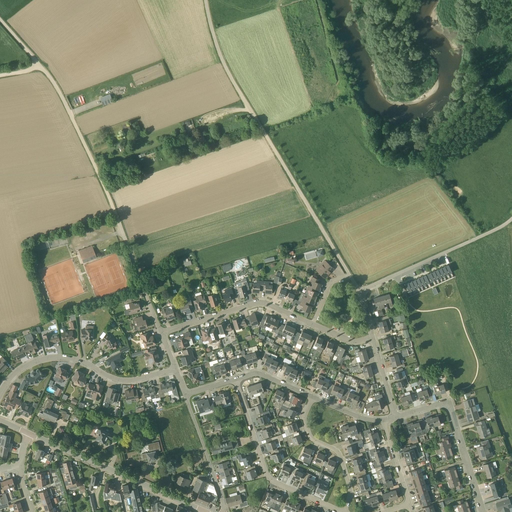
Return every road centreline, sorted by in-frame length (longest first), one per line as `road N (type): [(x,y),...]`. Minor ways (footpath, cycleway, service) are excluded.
road 1 (unclassified): [(349,275),(227,72),(205,0)]
road 2 (unclassified): [(112,207),(66,106),(0,20)]
road 3 (residential): [(0,394),(16,372),(52,358),(131,380),(175,369)]
road 4 (tertiary): [(202,510),(29,434)]
road 5 (residential): [(235,378),(272,481),(338,511)]
road 6 (unclassified): [(358,291),(511,217)]
road 7 (residential): [(395,416),(447,401),(481,511)]
road 8 (residential): [(312,324),(264,302),(161,332)]
road 9 (residential): [(161,332),(112,207)]
road 10 (residential): [(345,511),(350,490),(337,451),(315,440),(304,421),(311,397)]
road 11 (residential): [(222,511),(185,394)]
